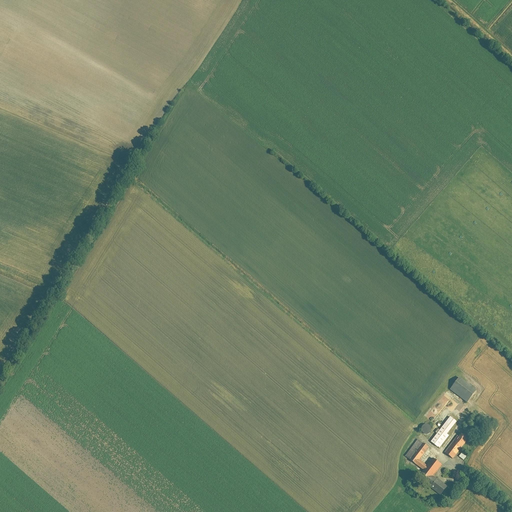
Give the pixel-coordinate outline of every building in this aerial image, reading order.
[(461,381),(452,391),(467,403),(475,392),(461,381)] [(450,417),(431,442),(440,449),(450,436),(447,434),(457,422),(450,417)] [(429,433),(429,425),(420,425),(420,433),(429,433)] [(459,434),(445,452),(455,459),(468,441),(459,434)] [(418,441),(407,457),(416,463),(428,448),(418,441)] [(432,459),(423,474),(432,480),(442,465),(432,459)] [(437,477),(430,485),(443,495),(449,487),(437,477)]
